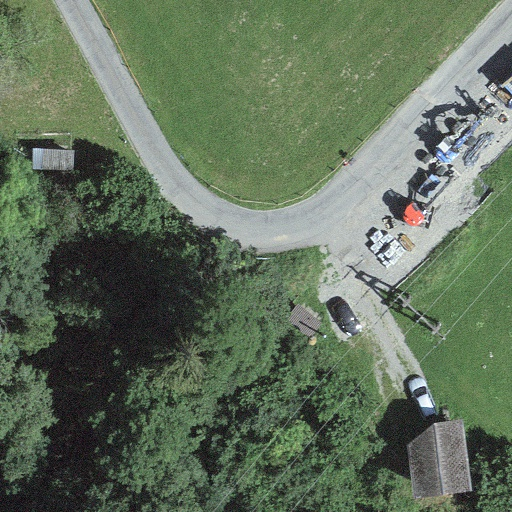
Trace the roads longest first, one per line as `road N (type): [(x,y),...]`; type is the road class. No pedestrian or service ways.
road 1 (unclassified): [(76,0),(153,149),(203,217),(254,229),(305,212),(364,173),(511,19)]
road 2 (track): [(332,194),(427,422)]
